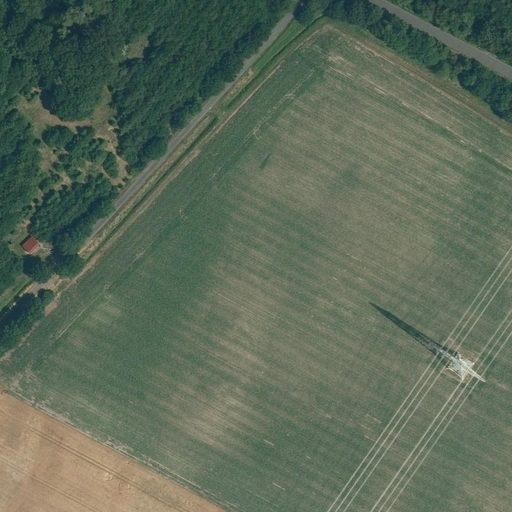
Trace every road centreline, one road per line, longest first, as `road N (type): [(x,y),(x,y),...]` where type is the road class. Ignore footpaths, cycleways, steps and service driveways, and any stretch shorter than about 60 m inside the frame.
road 1 (unclassified): [(305,0),(0,329)]
road 2 (unclassified): [(511,76),(364,0)]
